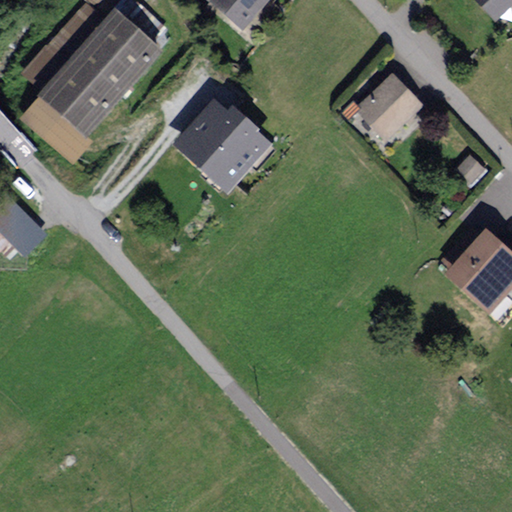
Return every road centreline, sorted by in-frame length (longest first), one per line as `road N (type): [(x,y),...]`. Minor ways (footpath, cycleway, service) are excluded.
road 1 (residential): [(0,131),(339,511)]
road 2 (residential): [(362,0),(511,163)]
